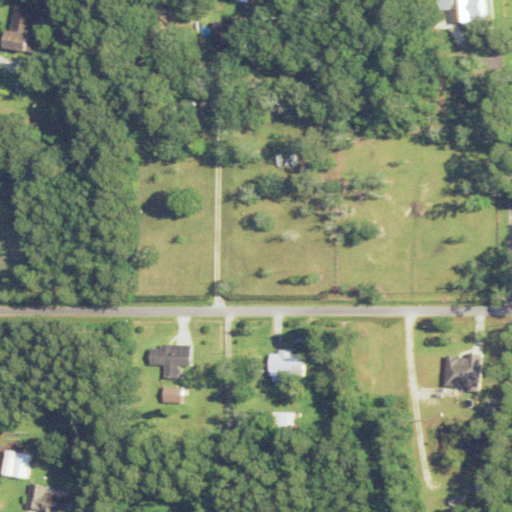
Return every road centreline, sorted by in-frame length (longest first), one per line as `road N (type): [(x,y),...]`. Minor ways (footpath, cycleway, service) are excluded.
road 1 (residential): [(0,311),(511,311)]
road 2 (residential): [(227,313),(227,511)]
